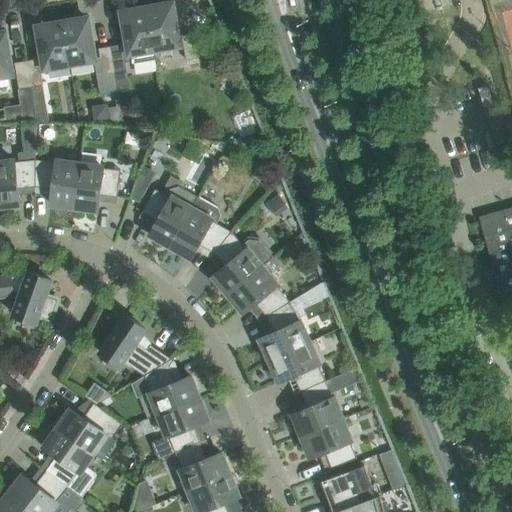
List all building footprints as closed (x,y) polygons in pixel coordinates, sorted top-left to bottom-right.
[(164,2),(146,5),(154,49),(179,45),(176,28),(174,29),(173,21),(175,20),(172,4),(165,5),(164,2)] [(156,59),(154,49),(146,5),(129,8),(129,11),(122,12),(125,29),(127,29),(128,37),(126,37),(129,54),(124,55),(125,63),(131,62),(131,64),(156,59)] [(80,16),(62,20),(69,64),(94,60),(91,43),(90,43),(89,35),(90,35),(87,18),(80,19),(80,16)] [(45,68),(69,64),(62,20),(44,23),(45,26),(38,27),(40,44),(42,43),(43,51),(42,52),(45,68)] [(186,60),(198,58),(193,32),(181,34),(186,60)] [(0,75),(11,74),(8,57),(7,58),(6,50),(7,49),(4,33),(0,33),(0,75)] [(110,47),(115,73),(127,71),(125,63),(124,55),(122,45),(110,47)] [(98,49),(102,72),(96,73),(100,96),(119,92),(115,73),(110,47),(98,49)] [(38,59),(26,61),(31,87),(43,85),(38,59)] [(19,89),(31,87),(26,61),(14,63),(19,89)] [(120,106),(109,108),(111,123),(123,124),(120,106)] [(47,109),(34,111),(36,120),(48,118),(47,109)] [(212,142),(211,145),(222,150),(227,141),(220,137),(216,144),(212,142)] [(265,152),(255,147),(250,157),(260,163),(265,152)] [(14,160),(0,161),(0,206),(19,204),(17,189),(35,187),(35,159),(14,162),(14,160)] [(35,159),(35,187),(53,189),(51,205),(74,207),(80,163),(56,160),(56,162),(35,159)] [(103,166),(80,163),(74,207),(97,210),(99,195),(117,197),(121,170),(103,168),(103,166)] [(170,246),(192,207),(198,197),(179,186),(170,188),(166,195),(155,189),(142,212),(157,221),(150,235),(170,246)] [(198,197),(192,207),(170,246),(191,258),(198,244),(214,253),(231,231),(216,223),(220,217),(218,208),(198,197)] [(511,207),(479,216),(492,264),(495,263),(499,276),(511,272),(511,207)] [(244,246),(231,231),(214,253),(225,267),(213,277),(228,295),(262,266),(273,257),(259,241),(251,240),(244,246)] [(255,303),(266,316),(290,302),(276,285),(277,284),(262,266),(228,295),(243,313),(255,303)] [(28,272),(27,277),(22,275),(10,277),(10,276),(0,277),(0,301),(19,309),(16,315),(36,322),(38,317),(50,321),(58,300),(46,295),(51,280),(28,272)] [(315,274),(303,282),(308,290),(320,283),(315,274)] [(298,321),(290,302),(266,316),(274,332),(259,339),(269,360),(310,342),(300,320),(298,321)] [(123,361),(144,376),(171,359),(139,337),(145,329),(125,316),(100,352),(120,366),(123,361)] [(319,363),(310,342),(269,360),(279,382),(293,375),(301,391),(325,381),(318,364),(319,363)] [(149,393),(158,414),(199,398),(191,376),(176,382),(170,366),(173,360),(171,359),(144,376),(151,392),(149,393)] [(332,398),(325,381),(301,391),(307,408),(292,414),(301,435),(343,419),(334,397),(332,398)] [(175,452),(200,442),(194,425),(208,420),(199,398),(158,414),(167,436),(168,435),(175,452)] [(70,408),(57,428),(93,453),(107,434),(105,433),(116,418),(93,403),(83,417),(70,408)] [(343,419),(301,435),(310,457),(324,451),(331,468),(356,458),(350,441),(351,441),(343,419)] [(56,456),(46,470),(68,487),(82,497),(96,477),(95,472),(85,465),(93,453),(57,428),(43,447),(56,456)] [(180,469),(189,491),(230,474),(221,452),(207,458),(200,442),(175,452),(182,468),(180,469)] [(377,462),(389,458),(386,450),(374,455),(377,462)] [(141,457),(144,464),(159,458),(156,451),(141,457)] [(321,481),(327,495),(332,511),(330,511),(333,511),(380,495),(380,494),(376,496),(364,465),(321,481)] [(23,475),(8,493),(32,511),(49,511),(58,502),(56,501),(68,487),(46,470),(35,484),(23,475)] [(199,511),(228,511),(224,502),(239,496),(230,474),(189,491),(197,511),(198,511),(199,511)] [(0,511),(32,511),(8,493),(0,502),(0,511)] [(384,511),(380,495),(333,511),(384,511)]
